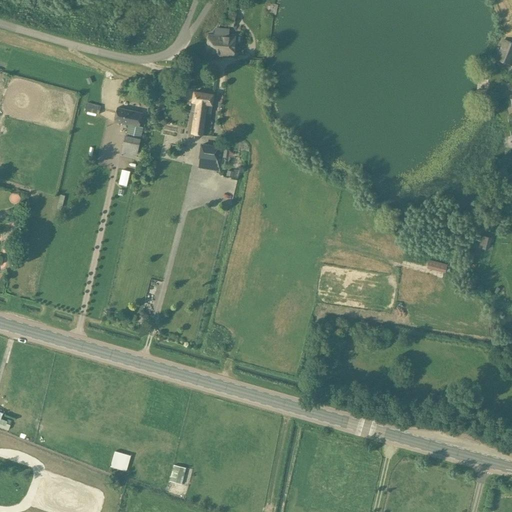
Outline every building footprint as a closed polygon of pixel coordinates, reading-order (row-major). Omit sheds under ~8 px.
[(222,25),(233,27),(238,7),(229,5),(228,11),(225,10),(222,25)] [(215,34),(209,34),(207,54),(214,55),(214,53),(219,53),(218,55),(228,56),(228,53),(234,54),(235,36),(222,35),(223,29),(215,29),(215,34)] [(495,58),(511,65),(511,42),(504,39),(495,58)] [(188,133),(207,136),(211,105),(212,105),(213,95),(194,92),(192,102),(193,102),(188,133)] [(85,111),(99,115),(101,106),(87,103),(85,111)] [(121,156),(136,160),(143,128),(140,127),(143,113),(116,108),(113,121),(135,126),(133,137),(125,136),(121,156)] [(199,168),(220,172),(224,149),(219,149),(219,147),(202,145),(199,168)] [(120,184),(128,185),(131,170),(122,169),(120,184)] [(477,247),(489,250),(491,238),(480,235),(480,236),(479,235),(477,247)] [(361,256),(359,268),(394,273),(394,274),(395,273),(399,273),(399,275),(399,273),(417,276),(419,264),(361,256)] [(430,259),(428,268),(447,272),(449,263),(430,259)] [(399,290),(398,301),(427,305),(429,293),(399,290)] [(110,467),(126,471),(131,455),(115,451),(110,467)] [(169,481),(182,484),(186,468),(173,465),(169,481)]
